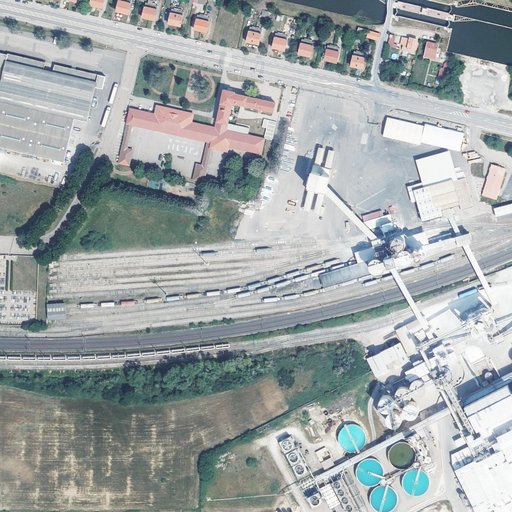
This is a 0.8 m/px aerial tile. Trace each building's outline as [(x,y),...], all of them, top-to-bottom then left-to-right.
[(132,0),(119,0),(117,11),(129,14),(132,0)] [(159,6),(146,3),(143,17),(155,20),(159,6)] [(185,12),(172,9),(169,23),(181,26),(185,12)] [(210,18),(198,15),(195,29),(207,32),(210,18)] [(326,26),(324,32),(327,32),(328,30),(331,31),(330,34),(334,35),(335,28),(326,26)] [(263,30),(251,27),(247,41),(260,44),(263,30)] [(380,34),(369,30),(368,36),(378,40),(380,34)] [(288,36),(276,33),(273,47),(285,50),(288,36)] [(362,37),(353,34),(351,40),(360,43),(362,37)] [(410,39),(403,37),(401,44),(404,44),(403,50),(414,52),(415,49),(416,49),(418,40),(415,39),(413,39),(410,38),(410,39)] [(315,42),(302,39),(299,53),(311,56),(315,42)] [(439,44),(429,42),(425,57),(435,59),(439,44)] [(334,46),(329,45),(325,59),(337,62),(340,48),(337,47),(336,46),(334,46)] [(367,54),(354,51),(351,66),(363,68),(367,54)] [(0,147),(64,162),(74,122),(75,118),(87,121),(95,87),(102,89),(105,76),(54,64),(52,72),(43,70),(45,62),(7,53),(7,55),(0,53),(0,147)] [(444,80),(447,63),(444,62),(443,68),(440,67),(438,79),(444,80)] [(236,93),(224,90),(217,122),(228,124),(233,103),(274,112),(276,103),(235,94),(236,93)] [(228,124),(217,122),(216,128),(192,122),(194,114),(182,111),(181,115),(170,112),(170,109),(158,106),(156,114),(131,109),(128,123),(133,124),(163,131),(164,130),(178,133),(178,134),(208,141),(213,142),(212,147),(212,148),(228,151),(229,146),(262,153),(265,139),(248,135),(250,129),(236,125),(228,124)] [(387,117),(383,136),(420,145),(420,143),(425,126),(387,117)] [(266,128),(264,139),(272,140),(276,121),(263,119),(262,127),(266,128)] [(133,124),(128,123),(122,147),(127,148),(133,124)] [(425,124),(425,126),(420,143),(461,153),(466,134),(425,124)] [(189,158),(193,140),(157,132),(156,136),(151,135),(152,132),(148,132),(145,148),(189,158)] [(208,141),(203,166),(208,167),(212,148),(212,147),(213,142),(208,141)] [(127,148),(122,147),(119,163),(130,166),(133,150),(127,148)] [(416,161),(421,183),(407,187),(412,203),(417,201),(422,221),(442,216),(441,210),(461,205),(454,181),(458,180),(449,151),(416,161)] [(481,161),(481,158),(478,158),(477,151),(468,153),(470,160),(468,161),(468,164),(481,161)] [(208,167),(203,166),(197,164),(194,180),(204,183),(208,167)] [(493,165),(484,196),(496,199),(506,168),(493,165)] [(328,195),(334,170),(316,166),(312,179),(311,187),(310,190),(328,195)] [(474,207),(466,178),(458,180),(454,181),(461,205),(462,211),(474,207)] [(511,213),(511,203),(494,209),(497,217),(511,213)] [(364,222),(383,215),(381,210),(362,216),(364,222)] [(367,230),(381,226),(383,231),(391,229),(388,216),(365,222),(367,230)] [(468,233),(446,240),(448,248),(466,243),(471,242),(468,233)] [(439,242),(425,247),(427,252),(429,252),(429,254),(442,250),(439,242)] [(430,325),(425,316),(395,330),(407,352),(418,347),(412,334),(430,325)] [(385,363),(397,357),(399,356),(401,362),(408,359),(400,342),(365,358),(374,374),(387,368),(385,363)] [(437,356),(406,372),(407,375),(405,376),(407,381),(410,379),(410,381),(451,361),(443,346),(434,350),(437,356)] [(419,380),(417,380),(415,380),(413,381),(412,383),(411,384),(410,386),(410,388),(410,390),(411,391),(411,392),(411,393),(412,394),(414,395),(416,396),(418,396),(420,396),(422,395),(423,394),(425,393),(426,391),(426,389),(426,387),(426,385),(425,384),(424,382),(422,381),(421,380),(419,380)] [(464,402),(472,418),(471,418),(473,423),(474,422),(476,427),(511,408),(511,387),(502,393),(498,385),(464,402)] [(411,391),(410,390),(409,389),(407,387),(405,387),(403,387),(401,387),(399,388),(397,390),(396,391),(395,393),(395,395),(395,398),(396,400),(398,401),(400,402),(402,403),(404,403),(406,403),(408,402),(409,401),(411,399),(411,397),(412,395),(411,393),(411,392),(411,391)] [(395,403),(395,402),(395,400),(394,398),(393,397),(392,395),(391,394),(389,394),(387,393),(386,393),(384,394),(382,394),(381,395),(380,397),(379,398),(378,400),(378,402),(378,403),(379,405),(380,407),(381,408),(382,409),(384,410),(386,410),(387,410),(389,410),(391,409),(392,408),(393,407),(394,405),(395,403)] [(420,413),(420,411),(420,408),(419,406),(417,405),(415,403),(413,403),(411,402),(408,403),(406,404),(405,406),(404,408),(403,411),(404,413),(405,415),(406,417),(408,418),(410,419),(413,419),(415,418),(417,417),(419,415),(420,413)] [(0,452),(27,457),(36,411),(0,404),(0,452)] [(401,420),(401,418),(401,416),(400,414),(399,412),(398,411),(396,410),(394,409),(392,409),(390,410),(389,410),(387,412),(386,413),(385,415),(384,417),(384,419),(385,420),(386,422),(387,424),(389,425),(390,426),(392,426),(394,426),(396,425),(398,424),(399,423),(400,422),(401,420)] [(511,426),(497,434),(496,435),(501,446),(476,459),(474,455),(453,466),(476,511),(511,493),(511,426)] [(496,435),(497,434),(494,427),(489,429),(491,433),(492,434),(493,436),(496,435)] [(103,434),(67,434),(67,499),(103,499),(103,474),(103,434)] [(291,437),(279,443),(312,509),(323,503),(291,437)] [(160,450),(147,450),(147,466),(160,466),(160,450)] [(324,461),(319,451),(316,453),(325,470),(335,464),(331,457),(324,461)] [(122,474),(103,474),(103,499),(115,499),(115,483),(122,484),(122,474)] [(170,482),(136,482),(136,501),(170,500),(170,482)] [(511,511),(511,496),(511,495),(491,506),(494,511),(511,511)]
